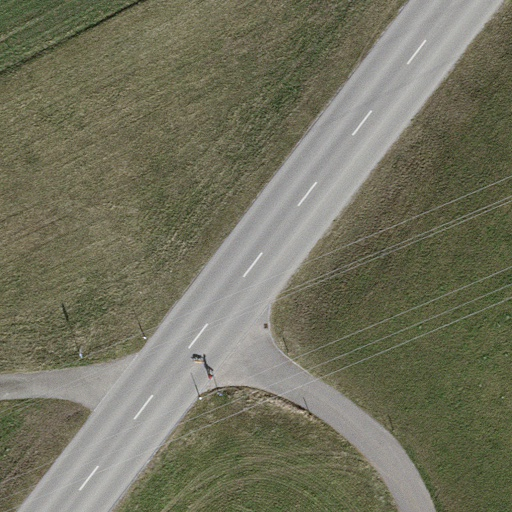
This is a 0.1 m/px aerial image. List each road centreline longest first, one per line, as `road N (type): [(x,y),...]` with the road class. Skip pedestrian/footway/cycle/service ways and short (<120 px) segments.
road 1 (tertiary): [(76,511),(469,0)]
road 2 (track): [(420,511),(399,470),(358,426),(266,370),(196,357),(0,373)]
